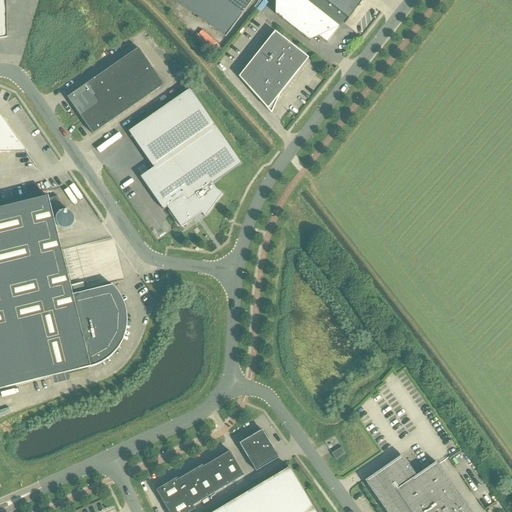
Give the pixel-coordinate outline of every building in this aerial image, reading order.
[(46,63),(44,64),(56,82),(113,43),(115,22),(98,20),(107,12),(95,0),(64,0),(65,1),(65,0),(72,7),(71,7),(72,7),(73,7),(77,11),(77,12),(78,13),(79,13),(84,19),(79,19),(77,40),(80,40),(75,43),(66,50),(65,49),(65,50),(56,57),(56,56),(55,57),(46,63)] [(174,0),(225,37),(252,0),(174,0)] [(339,27),(305,0),(276,0),(276,2),(275,14),(310,41),(306,37),(311,30),(327,43),(339,27)] [(325,0),(347,17),(360,0),(325,0)] [(308,59),(275,32),(239,77),(271,114),(280,94),(308,59)] [(151,66),(139,48),(130,55),(142,73),(151,66)] [(134,79),(142,73),(130,55),(121,60),(134,79)] [(113,66),(126,84),(134,79),(121,60),(113,66)] [(117,90),(126,84),(113,66),(105,72),(117,90)] [(164,84),(151,66),(142,73),(155,91),(164,84)] [(109,96),(117,90),(105,72),(96,78),(109,96)] [(146,97),(155,91),(142,73),(134,79),(146,97)] [(100,102),(109,96),(96,78),(88,84),(100,102)] [(138,102),(146,97),(134,79),(126,84),(138,102)] [(81,116),(100,102),(88,84),(68,98),(81,116)] [(130,108),(138,102),(126,84),(117,90),(130,108)] [(190,89),(129,132),(154,168),(140,177),(163,210),(167,208),(181,228),(202,213),(205,217),(222,194),(217,190),(212,183),(241,163),(190,89)] [(121,114),(130,108),(117,90),(109,96),(121,114)] [(113,120),(121,114),(109,96),(100,102),(113,120)] [(93,134),(113,120),(100,102),(81,116),(93,134)] [(0,119),(0,152),(26,152),(3,120),(0,119)] [(122,177),(129,171),(125,167),(118,173),(122,177)] [(74,201),(79,198),(72,187),(68,189),(74,201)] [(39,199),(0,208),(0,389),(52,377),(64,374),(67,373),(90,367),(92,367),(93,366),(95,366),(96,365),(103,362),(110,357),(116,351),(121,345),(123,340),(124,337),(126,329),(128,321),(127,321),(127,313),(125,305),(123,299),(123,298),(118,291),(113,284),(112,285),(73,295),(64,259),(52,212),(61,209),(58,197),(48,199),(48,196),(39,199)] [(279,458),(262,430),(239,444),(256,472),(279,458)] [(342,447),(331,454),(335,460),(346,453),(342,447)] [(224,455),(216,459),(230,484),(244,476),(230,451),(224,455)] [(470,511),(436,462),(417,476),(402,456),(365,481),(386,511),(470,511)] [(210,464),(204,467),(203,467),(217,491),(230,484),(216,459),(210,463),(210,464)] [(197,468),(189,473),(205,499),(217,491),(203,467),(204,467),(203,465),(197,469),(197,468)] [(315,511),(289,468),(214,511),(315,511)] [(183,477),(178,480),(177,480),(185,494),(193,506),(205,499),(189,473),(183,477)] [(165,506),(185,494),(177,480),(178,480),(177,478),(160,488),(156,491),(160,497),(165,506)] [(193,506),(185,494),(165,506),(168,511),(190,511),(195,509),(193,506)] [(79,511),(106,511),(102,502),(79,511)]
